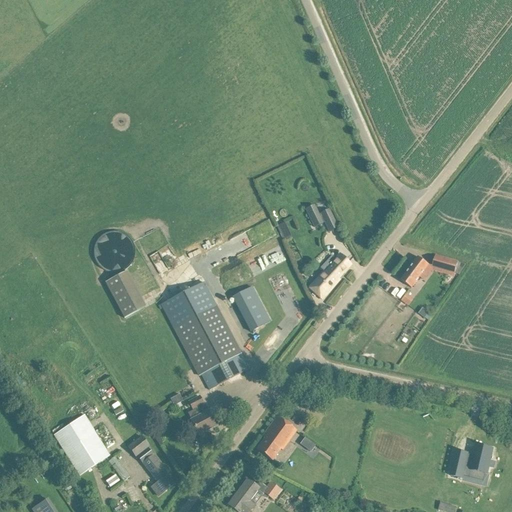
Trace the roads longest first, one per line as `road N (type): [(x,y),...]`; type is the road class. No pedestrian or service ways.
road 1 (unclassified): [(418,206),(385,177),(305,0)]
road 2 (unclassified): [(511,407),(301,356)]
road 3 (unclassified): [(182,511),(301,356)]
road 4 (unclassified): [(301,356),(418,206)]
road 5 (unclassified): [(418,206),(511,89)]
